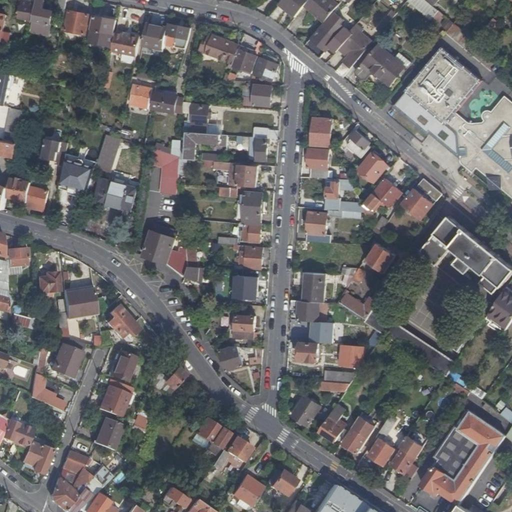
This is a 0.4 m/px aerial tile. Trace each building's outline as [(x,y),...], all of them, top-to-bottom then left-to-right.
[(33,20),(31,31),(49,35),(54,11),(43,9),(44,0),(37,0),(36,4),(36,6),(33,20)] [(66,10),(67,0),(59,0),(58,9),(66,10)] [(283,0),(280,4),(296,17),(305,6),(310,0),(283,0)] [(331,0),(310,0),(305,6),(325,23),(335,12),(339,6),(331,0)] [(434,7),(426,0),(412,0),(416,3),(415,4),(417,7),(419,5),(434,19),(440,12),(434,7)] [(27,19),(33,20),(36,6),(36,4),(28,2),(28,5),(19,4),(16,16),(20,17),(21,18),(21,20),(27,21),(27,19)] [(70,11),(67,27),(66,30),(86,34),(90,15),(70,11)] [(325,23),(306,46),(321,59),(338,39),(328,31),(341,17),(335,12),(325,23)] [(0,41),(9,43),(11,34),(3,33),(4,30),(7,15),(0,13),(0,41)] [(391,14),(378,30),(382,33),(395,18),(391,14)] [(91,42),(114,46),(117,33),(115,33),(117,20),(96,16),(91,42)] [(493,20),(479,37),(482,40),(491,29),(493,30),(498,24),(493,20)] [(148,24),(143,45),(165,49),(169,28),(148,24)] [(190,39),(192,28),(172,24),(165,57),(175,59),(176,52),(174,52),(175,47),(186,50),(190,39)] [(361,28),(357,25),(352,31),(355,34),(361,28)] [(114,46),(113,51),(137,56),(141,40),(141,37),(117,31),(117,33),(114,46)] [(349,48),(345,44),(341,48),(350,56),(336,72),(344,78),(374,42),(362,33),(349,48)] [(240,49),(240,47),(233,45),(233,43),(210,35),(207,42),(204,41),(201,47),(208,49),(207,53),(234,64),(240,49)] [(266,45),(261,42),(257,52),(262,54),(266,45)] [(380,46),(366,64),(364,63),(357,72),(356,75),(363,81),(368,80),(375,72),(391,85),(406,67),(380,46)] [(456,154),(456,155),(456,157),(456,159),(458,162),(469,171),(473,166),(482,172),(485,172),(486,180),(487,183),(487,184),(489,186),(490,187),(492,188),(496,188),(505,188),(505,191),(511,196),(511,120),(511,121),(511,120),(511,101),(503,94),(490,110),(488,109),(487,108),(485,108),(484,109),(483,110),(481,111),(481,112),(480,113),(481,116),(482,118),(483,119),(481,121),(471,122),(469,122),(467,121),(465,119),(458,113),(483,81),(443,47),(393,106),(416,125),(417,123),(456,154)] [(259,56),(240,49),(234,64),(233,66),(240,69),(241,71),(243,72),(245,71),(252,73),(259,56)] [(280,64),(261,57),(255,74),(262,77),(262,79),(253,79),(252,82),(264,83),(264,80),(266,79),(274,81),(280,64)] [(0,103),(8,106),(14,75),(0,72),(0,103)] [(228,81),(235,81),(237,75),(231,72),(228,80),(228,81)] [(56,103),(52,118),(73,123),(80,88),(58,84),(54,103),(56,103)] [(257,89),(257,91),(256,94),(255,94),(255,100),(244,99),(244,106),(255,107),(255,104),(272,105),(274,87),(257,85),(257,89)] [(137,95),(134,94),(132,104),(150,108),(154,89),(139,86),(138,89),(137,95)] [(185,102),(185,98),(156,91),(153,108),(184,115),(185,102)] [(210,106),(195,105),(194,123),(209,124),(210,106)] [(18,143),(24,110),(11,108),(5,140),(18,143)] [(312,147),(331,148),(332,125),(336,126),(336,122),(333,122),(333,119),(319,118),(318,135),(313,135),(312,147)] [(269,138),(279,138),(280,130),(270,129),(270,128),(255,127),(255,136),(269,138)] [(362,157),(371,146),(369,145),(371,143),(356,130),(351,137),(353,139),(348,146),(362,157)] [(181,157),(181,158),(196,159),(197,143),(199,142),(227,144),(228,135),(188,132),(187,148),(182,147),(181,157)] [(117,152),(121,138),(107,133),(103,148),(117,152)] [(268,160),(269,138),(255,136),(252,136),(251,159),(268,160)] [(155,148),(156,149),(158,139),(147,137),(145,145),(155,148)] [(0,153),(15,156),(18,143),(5,140),(0,139),(0,153)] [(66,158),(68,144),(46,140),(43,156),(55,159),(56,160),(56,163),(64,164),(66,158)] [(177,195),(180,172),(181,158),(181,157),(156,149),(155,149),(153,164),(163,167),(160,193),(177,195)] [(312,168),(311,178),(327,179),(329,150),(309,149),(308,168),(312,168)] [(389,166),(373,154),(360,169),(375,182),(389,166)] [(97,167),(66,158),(64,164),(60,187),(88,196),(97,167)] [(398,172),(405,162),(400,158),(392,167),(398,172)] [(251,189),(257,189),(259,166),(250,165),(250,166),(240,165),(238,184),(248,185),(248,186),(251,186),(251,189)] [(17,200),(28,203),(28,202),(31,186),(32,182),(11,178),(10,187),(8,196),(17,198),(17,200)] [(138,187),(103,178),(96,201),(134,211),(134,210),(132,210),(138,187)] [(437,201),(443,194),(435,187),(426,197),(424,195),(432,185),(425,178),(404,204),(422,219),(437,201)] [(366,212),(368,218),(375,211),(373,209),(379,203),(381,205),(382,204),(380,202),(382,200),(386,204),(391,208),(403,193),(387,179),(363,207),(366,212)] [(0,207),(5,209),(8,196),(10,187),(0,184),(1,181),(0,181),(0,207)] [(341,211),(366,212),(363,207),(362,203),(361,202),(352,202),(339,201),(341,182),(329,181),(327,210),(329,210),(341,211)] [(31,186),(28,202),(45,206),(49,190),(31,186)] [(239,188),(221,187),(220,196),(238,197),(239,188)] [(244,223),(262,224),(264,193),(246,192),(246,201),(239,201),(238,211),(245,211),(244,223)] [(323,242),(331,243),(332,236),(327,235),(328,226),(330,226),(330,223),(328,223),(328,216),(341,217),(341,216),(341,211),(329,210),(328,213),(310,212),(307,241),(323,242)] [(511,274),(511,266),(450,216),(436,234),(421,253),(437,265),(449,251),(456,256),(457,256),(461,259),(457,264),(468,273),(472,268),(476,271),(476,272),(484,279),(481,283),(494,293),(500,286),(502,287),(511,274)] [(261,242),(263,224),(262,224),(244,223),(241,223),(241,225),(245,225),(245,230),(244,230),(243,240),(261,242)] [(190,266),(190,265),(188,248),(182,246),(180,252),(173,249),(178,232),(154,225),(144,256),(169,263),(181,273),(188,277),(190,266)] [(199,266),(196,241),(187,241),(188,248),(190,265),(199,266)] [(373,253),(368,262),(385,273),(397,255),(379,244),(376,242),(373,246),(370,251),(373,253)] [(358,262),(363,262),(365,260),(366,257),(367,247),(343,245),(342,255),(358,257),(358,262)] [(262,269),(264,247),(248,246),(247,252),(242,251),(241,265),(246,266),(246,267),(262,269)] [(9,249),(10,266),(29,265),(27,247),(9,249)] [(366,257),(365,260),(368,262),(373,253),(370,251),(366,257)] [(204,282),(206,267),(190,266),(188,277),(204,282)] [(358,282),(365,271),(360,267),(359,269),(355,275),(355,276),(352,279),(358,282)] [(321,302),(324,303),(327,274),(306,272),(304,301),(321,302)] [(48,274),(48,278),(40,278),(42,292),(46,292),(47,295),(51,295),(51,291),(59,291),(57,273),(48,274)] [(343,284),(349,284),(352,279),(355,276),(344,275),(343,284)] [(238,277),(237,287),(237,297),(257,299),(259,277),(238,276),(238,277)] [(15,281),(7,282),(8,282),(9,296),(16,295),(15,281)] [(93,288),(64,291),(65,297),(66,317),(97,315),(93,288)] [(375,308),(386,292),(380,288),(373,298),(371,296),(365,305),(347,294),(341,303),(366,319),(372,310),(373,311),(375,308)] [(485,320),(505,290),(503,289),(500,293),(498,293),(494,299),(494,301),(492,303),(490,301),(479,318),(475,315),(452,349),(459,353),(462,355),(468,347),(485,320)] [(511,293),(506,289),(505,290),(485,320),(504,333),(511,322),(511,293)] [(0,311),(10,314),(9,298),(0,295),(0,311)] [(57,297),(60,337),(68,339),(66,317),(65,297),(57,297)] [(292,300),(291,308),(299,309),(299,320),(307,321),(307,324),(313,324),(313,321),(316,321),(320,321),(321,302),(304,301),(292,300)] [(118,305),(110,313),(114,318),(108,323),(121,338),(127,333),(131,337),(140,329),(118,305)] [(457,362),(454,361),(375,308),(373,311),(366,322),(378,330),(385,335),(406,348),(427,362),(448,376),(457,362)] [(13,315),(10,324),(27,328),(29,319),(13,315)] [(256,316),(237,315),(237,321),(233,321),(232,328),(234,329),(234,337),(255,339),(256,316)] [(313,324),(307,324),(307,329),(315,329),(316,321),(313,321),(313,324)] [(378,346),(385,335),(378,330),(367,345),(378,346)] [(81,352),(85,344),(68,339),(61,337),(59,343),(62,344),(81,352)] [(101,338),(102,348),(109,350),(108,340),(101,338)] [(301,360),(308,360),(310,363),(315,364),(318,361),(320,344),(302,342),(301,360)] [(81,352),(62,344),(52,369),(72,377),(81,352)] [(244,366),(237,346),(221,351),(228,371),(244,366)] [(360,364),(362,348),(346,346),(344,362),(360,364)] [(37,365),(36,374),(41,376),(45,352),(43,352),(43,348),(40,347),(40,351),(37,365)] [(242,357),(253,357),(253,349),(242,349),(242,357)] [(110,375),(119,351),(117,350),(107,374),(110,375)] [(136,358),(119,351),(110,375),(127,382),(136,358)] [(152,367),(149,384),(154,387),(161,392),(169,397),(178,386),(187,375),(178,367),(175,371),(171,367),(165,374),(169,378),(168,379),(152,367)] [(325,381),(351,383),(358,373),(326,370),(325,381)] [(36,374),(32,397),(34,398),(51,406),(55,397),(43,392),(45,377),(41,376),(36,374)] [(347,392),(353,383),(351,383),(325,381),(321,381),(320,390),(347,392)] [(465,387),(458,382),(455,386),(458,388),(456,391),(467,398),(471,391),(465,387)] [(476,386),(469,382),(465,387),(471,391),(472,392),(476,386)] [(185,391),(178,386),(169,397),(175,402),(185,391)] [(476,386),(472,392),(483,399),(487,394),(476,386)] [(160,399),(161,392),(154,387),(153,398),(160,399)] [(115,392),(108,411),(123,417),(127,407),(123,406),(127,396),(115,392)] [(322,407),(306,396),(293,415),(309,426),(322,407)] [(160,399),(153,398),(150,421),(158,421),(160,399)] [(497,416),(500,412),(492,405),(488,402),(485,406),(497,416)] [(346,410),(338,405),(332,414),(321,431),(336,442),(348,424),(340,420),(346,410)] [(511,411),(508,408),(503,414),(511,421),(511,411)] [(441,491),(461,504),(488,464),(508,435),(469,409),(463,417),(466,420),(461,428),(458,425),(437,456),(441,459),(423,484),(425,485),(424,486),(425,489),(429,492),(431,491),(432,490),(434,492),(435,491),(439,494),(441,491)] [(358,453),(364,445),(366,442),(376,426),(362,417),(344,444),(358,453)] [(124,425),(106,418),(95,444),(113,452),(124,425)] [(138,418),(133,429),(141,432),(144,434),(146,419),(138,418)] [(215,454),(218,456),(222,450),(220,449),(230,434),(207,418),(197,433),(211,443),(207,449),(215,454)] [(7,423),(1,437),(14,442),(13,445),(26,451),(30,441),(35,429),(9,419),(8,421),(9,421),(9,422),(9,423),(8,423),(7,423)] [(393,426),(387,422),(381,431),(387,435),(393,426)] [(428,440),(412,430),(405,440),(408,442),(393,465),(407,474),(413,463),(428,440)] [(144,434),(141,432),(137,441),(142,444),(146,434),(144,434)] [(192,439),(207,449),(211,443),(197,433),(192,439)] [(212,464),(211,466),(217,469),(227,454),(226,453),(227,452),(232,456),(236,458),(242,462),(251,449),(232,435),(222,450),(218,456),(212,464)] [(389,440),(387,443),(381,439),(370,455),(386,465),(398,446),(389,440)] [(33,470),(44,474),(53,450),(30,441),(26,451),(22,462),(35,467),(33,470)] [(90,460),(69,452),(51,496),(52,501),(65,511),(74,511),(78,509),(95,493),(113,477),(111,476),(101,466),(94,475),(86,468),(90,460)] [(407,474),(413,478),(420,467),(413,463),(407,474)] [(121,471),(113,480),(118,485),(126,476),(121,471)] [(281,471),(271,486),(285,496),(295,481),(281,471)] [(250,507),(263,488),(252,481),(253,479),(248,476),(247,477),(245,476),(232,495),(250,507)] [(173,483),(164,477),(161,482),(170,488),(173,483)] [(177,511),(186,511),(187,511),(195,499),(191,496),(173,483),(170,488),(161,501),(168,506),(171,501),(181,507),(177,511)] [(117,508),(95,493),(78,509),(83,511),(117,511),(115,510),(117,508)] [(347,511),(349,511),(327,496),(318,510),(320,511),(347,511)] [(195,499),(187,511),(213,511),(214,511),(195,499)] [(311,511),(294,500),(286,511),(311,511)]
